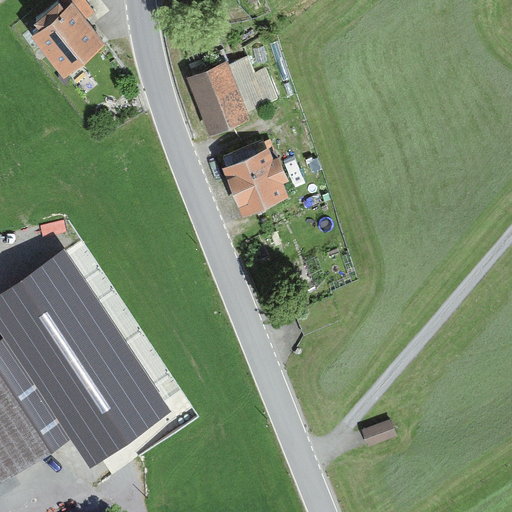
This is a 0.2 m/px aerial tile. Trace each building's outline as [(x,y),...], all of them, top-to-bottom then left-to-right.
[(92,46),(62,0),(60,0),(18,28),(48,75),(92,46)] [(222,64),(186,78),(208,134),(244,120),(222,64)] [(260,142),(214,160),(234,211),(280,193),(260,142)] [(7,325),(0,329),(0,474),(73,427),(7,325)] [(367,416),(370,431),(400,424),(397,409),(367,416)]
